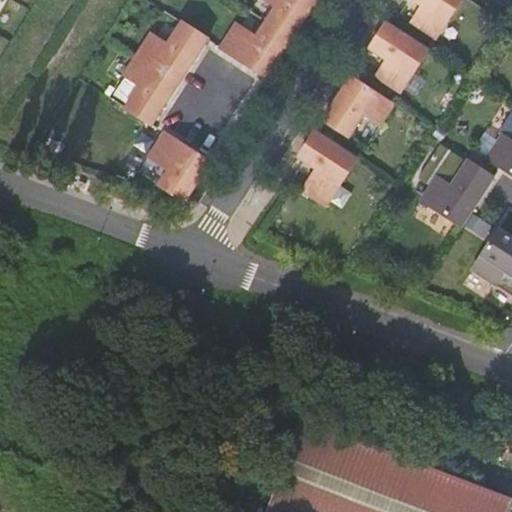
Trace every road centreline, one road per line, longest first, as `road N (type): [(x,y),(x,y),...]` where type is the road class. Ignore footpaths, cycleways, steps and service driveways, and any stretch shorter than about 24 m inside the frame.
road 1 (residential): [(198,254),(501,365)]
road 2 (residential): [(361,0),(198,254)]
road 3 (residential): [(0,185),(198,254)]
